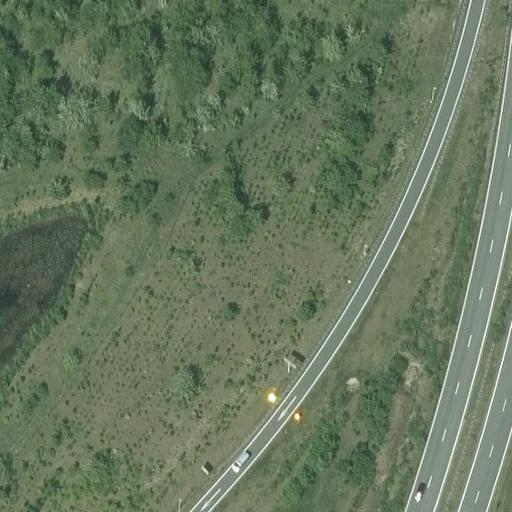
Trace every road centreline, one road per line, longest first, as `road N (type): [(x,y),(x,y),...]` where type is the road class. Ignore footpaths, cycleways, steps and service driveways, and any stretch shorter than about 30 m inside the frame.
road 1 (trunk): [(477,0),(422,173),(368,285),(284,412),(197,511)]
road 2 (trunk): [(511,128),(466,348),(418,511)]
road 3 (trunk): [(471,511),(511,375)]
